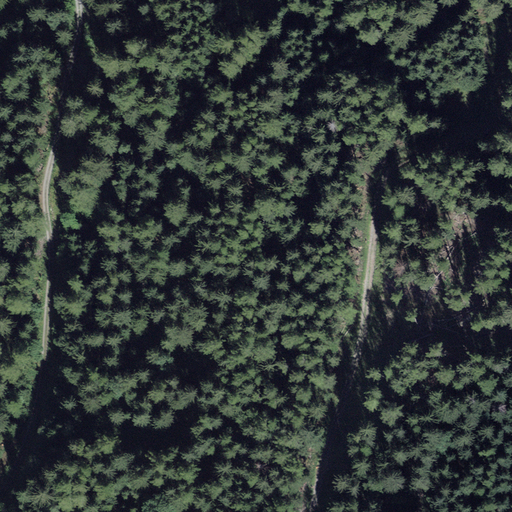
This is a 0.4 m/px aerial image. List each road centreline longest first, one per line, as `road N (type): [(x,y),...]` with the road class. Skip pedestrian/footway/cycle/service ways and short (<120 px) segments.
road 1 (track): [(78,0),(77,42),(45,193),(50,285),(38,394),(0,493)]
road 2 (track): [(487,99),(475,134),(402,161),(383,181),(364,331),(316,511)]
